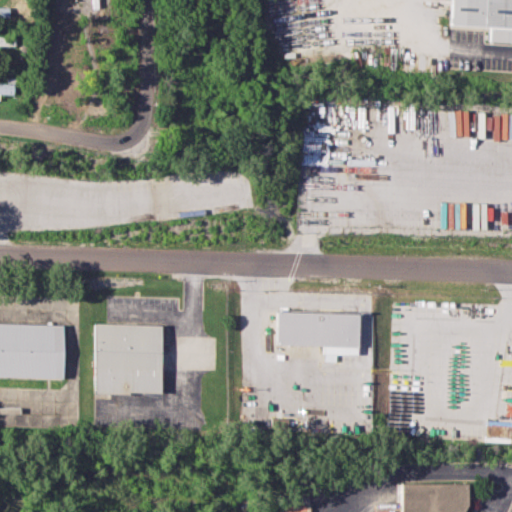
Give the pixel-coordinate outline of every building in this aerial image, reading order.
[(454,0),(511,0),(511,43),(488,42),(489,25),(453,22),(454,0)] [(0,44),(14,45),(14,36),(0,35),(0,44)] [(12,83),(0,82),(0,93),(11,94),(12,83)] [(351,354),(353,312),(273,310),(272,344),(319,345),(318,361),(330,361),(330,353),(351,354)] [(0,320),(63,322),(61,381),(0,379),(0,320)] [(95,321),(161,323),(160,393),(93,392),(95,321)] [(465,511),(466,483),(398,482),(397,511),(465,511)]
